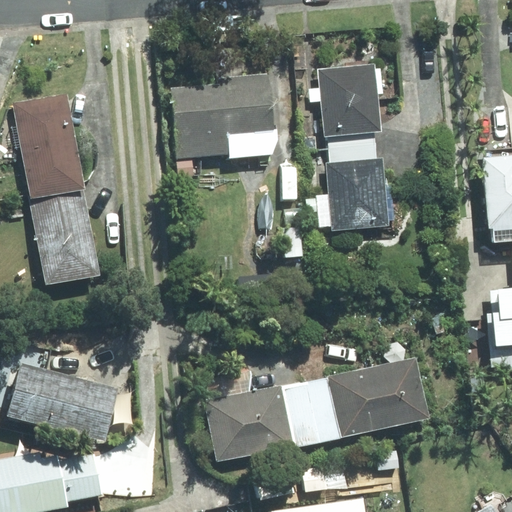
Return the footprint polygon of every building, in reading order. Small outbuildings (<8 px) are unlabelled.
[(373,147),(372,134),(378,134),(373,65),(315,70),(320,138),(326,138),(327,150),(373,147)] [(167,87),(172,158),(226,154),(224,134),(269,130),(265,74),(215,77),(216,83),(167,87)] [(24,193),(80,184),(65,92),(9,102),(24,193)] [(374,159),(373,147),(327,150),(328,163),(322,164),(327,232),(385,227),(380,159),(374,159)] [(511,153),(477,157),(483,229),(486,228),(488,242),(511,240),(511,153)] [(80,184),(24,193),(40,284),(95,274),(80,184)] [(281,258),(300,256),(298,232),(278,234),(281,258)] [(511,250),(510,251),(511,271),(511,287),(487,289),(489,313),(484,313),(488,367),(511,365),(511,250)] [(299,280),(297,263),(283,264),(285,281),(299,280)] [(314,442),(337,437),(427,418),(414,357),(324,376),(325,378),(302,383),(314,442)] [(112,389),(15,362),(1,415),(98,441),(112,389)] [(314,442),(302,383),(290,386),(280,387),(279,384),(200,399),(212,461),(291,446),(314,442)] [(37,457),(36,451),(0,458),(0,511),(37,511),(64,507),(63,501),(98,494),(90,453),(54,460),(53,454),(37,457)] [(334,459),(316,463),(319,474),(337,470),(334,459)] [(359,511),(358,497),(263,511),(262,511),(359,511)] [(494,511),(489,503),(473,511),(494,511)]
